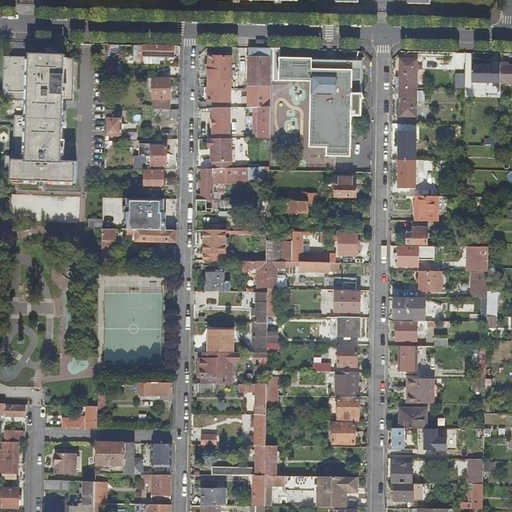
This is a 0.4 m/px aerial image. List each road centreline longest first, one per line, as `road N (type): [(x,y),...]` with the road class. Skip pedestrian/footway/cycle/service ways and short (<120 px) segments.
road 1 (residential): [(382,32),(378,511)]
road 2 (residential): [(188,29),(179,437)]
road 3 (residential): [(382,32),(188,29)]
road 4 (residential): [(188,29),(0,23)]
road 5 (residential): [(179,437),(36,434)]
road 6 (residential): [(507,34),(382,32)]
